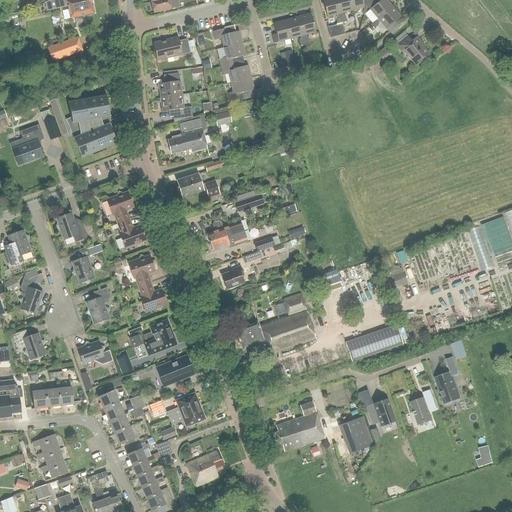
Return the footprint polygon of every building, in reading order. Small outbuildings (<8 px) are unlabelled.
[(65,0),(52,0),(45,3),(47,12),(67,7),(68,10),(62,11),(64,20),(94,14),(90,0),(77,0),(66,2),(65,0)] [(160,0),(151,2),(153,13),(179,7),(177,0),(160,0)] [(341,23),(342,23),(335,0),(322,0),(327,18),(336,15),(337,17),(335,19),(337,24),(341,23)] [(335,0),(342,23),(346,22),(345,17),(343,15),(342,14),(351,11),(348,0),(335,0)] [(348,0),(351,11),(366,7),(368,0),(348,0)] [(371,0),(368,0),(366,7),(368,8),(378,20),(393,7),(386,0),(380,0),(376,4),(371,0)] [(401,17),(393,7),(378,20),(371,25),(374,29),(378,25),(378,23),(380,22),(386,29),(395,22),(401,17)] [(311,15),(298,18),(305,44),(310,43),(308,38),(306,37),(306,35),(315,33),(311,15)] [(298,18),(285,21),(290,39),(300,37),(300,39),(299,41),(300,46),(305,44),(298,18)] [(278,42),(290,39),(285,21),(273,24),(276,34),(272,36),(274,43),(278,42)] [(395,22),(386,29),(389,33),(397,25),(395,22)] [(344,35),(341,23),(337,24),(337,26),(328,29),(330,39),(344,35)] [(221,39),(223,49),(242,44),(239,32),(225,35),(223,29),(212,32),(214,41),(221,39)] [(196,37),(199,46),(205,44),(203,36),(196,37)] [(407,37),(396,46),(401,52),(403,50),(416,66),(429,55),(416,38),(411,42),(407,37)] [(77,38),(47,49),(52,62),(82,51),(77,38)] [(178,38),(153,44),(157,61),(182,55),(190,53),(189,48),(187,40),(179,42),(178,38)] [(227,74),(230,83),(251,78),(247,66),(235,69),(232,59),(245,56),(242,44),(223,49),(225,58),(219,59),(223,75),(227,74)] [(387,46),(377,54),(383,61),(393,53),(387,46)] [(208,60),(201,62),(204,72),(208,70),(208,69),(210,69),(208,60)] [(158,85),(160,98),(182,95),(179,74),(163,76),(164,84),(158,85)] [(254,90),(251,78),(230,83),(232,93),(228,94),(231,104),(242,101),(240,94),(254,90)] [(183,108),(182,95),(160,98),(162,112),(168,111),(169,118),(173,117),(184,115),(183,108)] [(73,139),(81,158),(116,144),(108,125),(107,125),(104,118),(109,117),(106,96),(68,103),(72,124),(77,123),(79,129),(75,131),(76,134),(79,133),(80,136),(73,139)] [(66,133),(54,100),(48,102),(61,135),(66,133)] [(205,104),(203,108),(203,113),(211,111),(210,103),(205,104)] [(183,108),(184,115),(173,117),(174,122),(192,117),(191,107),(183,108)] [(229,112),(214,116),(217,127),(231,123),(229,112)] [(51,117),(42,120),(49,141),(60,138),(53,117),(51,117)] [(167,141),(170,155),(190,150),(191,154),(207,150),(200,119),(178,124),(181,135),(171,138),(171,140),(167,141)] [(18,166),(24,164),(43,157),(36,139),(42,137),(38,126),(20,132),(22,139),(9,144),(15,158),(18,166)] [(222,160),(205,165),(206,171),(223,166),(222,160)] [(197,175),(176,182),(182,198),(206,190),(208,198),(220,194),(215,181),(200,186),(197,175)] [(255,188),(233,195),(236,202),(257,195),(255,188)] [(113,215),(117,225),(129,220),(125,211),(133,208),(131,203),(133,200),(129,198),(127,193),(122,195),(118,193),(117,197),(106,201),(112,216),(113,215)] [(261,194),(235,203),(238,213),(264,204),(261,194)] [(294,205),(283,209),(285,216),(296,212),(294,205)] [(57,225),(55,228),(59,230),(63,241),(73,238),(75,243),(87,239),(82,226),(76,228),(71,214),(66,216),(62,214),(61,218),(56,220),(57,225)] [(117,225),(120,234),(119,234),(124,249),(135,245),(139,247),(141,243),(145,241),(144,237),(145,233),(141,231),(140,226),(132,229),(129,220),(117,225)] [(209,243),(218,240),(219,241),(242,232),(243,232),(239,221),(222,227),(220,223),(218,222),(213,223),(212,225),(214,232),(206,235),(209,243)] [(480,226),(469,230),(478,255),(489,251),(480,226)] [(302,228),(296,230),(298,237),(305,235),(302,228)] [(3,247),(10,267),(23,262),(21,256),(30,253),(26,242),(28,238),(24,236),(23,232),(18,233),(14,231),(12,235),(8,237),(10,245),(3,247)] [(209,243),(212,251),(219,249),(220,251),(235,245),(236,247),(246,243),(242,232),(219,241),(218,240),(209,243)] [(271,238),(253,244),(256,252),(274,246),(271,238)] [(99,245),(86,250),(89,256),(102,252),(99,245)] [(407,262),(403,251),(396,253),(400,265),(407,262)] [(259,252),(242,257),(244,263),(261,258),(259,252)] [(135,279),(138,288),(150,284),(146,275),(154,272),(152,267),(154,263),(150,262),(149,257),(144,258),(140,257),(138,260),(127,264),(133,279),(135,279)] [(90,269),(86,258),(71,263),(78,284),(83,283),(87,284),(89,281),(94,279),(92,274),(94,270),(90,269)] [(305,282),(322,275),(320,271),(318,264),(301,270),(303,278),(305,282)] [(232,271),(232,273),(221,277),(226,290),(243,283),(240,276),(243,275),(240,268),(232,271)] [(402,268),(385,274),(390,290),(407,284),(402,268)] [(35,315),(42,294),(32,291),(35,284),(37,277),(35,271),(24,275),(23,280),(20,289),(22,294),(24,295),(23,299),(19,301),(21,305),(19,310),(24,311),(26,315),(30,313),(35,315)] [(339,282),(336,273),(325,277),(328,286),(339,282)] [(257,282),(254,276),(248,278),(250,284),(257,282)] [(14,278),(4,283),(7,290),(17,285),(14,278)] [(153,293),(150,284),(138,288),(141,297),(139,298),(145,313),(155,309),(159,311),(161,307),(166,306),(164,301),(166,297),(162,295),(161,290),(153,293)] [(92,294),(95,300),(85,303),(93,325),(98,323),(101,325),(103,321),(108,319),(106,315),(108,311),(104,309),(103,305),(107,303),(109,298),(106,289),(92,294)] [(264,324),(270,341),(263,344),(268,356),(315,340),(305,310),(306,309),(301,296),(283,303),(288,316),(264,324)] [(442,298),(430,301),(437,329),(448,327),(442,298)] [(143,344),(171,333),(166,321),(149,328),(151,334),(141,337),(140,335),(131,339),(134,347),(143,344)] [(264,324),(258,326),(257,323),(235,331),(242,351),(263,344),(270,341),(264,324)] [(129,335),(142,330),(139,324),(126,329),(129,335)] [(349,360),(402,346),(396,325),(344,339),(349,360)] [(25,331),(12,336),(15,347),(21,350),(25,348),(26,351),(24,354),(28,356),(30,361),(34,359),(38,361),(40,357),(45,356),(37,334),(28,338),(25,331)] [(147,356),(176,345),(171,333),(143,344),(147,356)] [(456,358),(467,355),(462,339),(451,343),(456,358)] [(109,351),(102,354),(101,353),(103,349),(99,347),(98,342),(77,350),(82,365),(93,361),(101,365),(112,361),(109,351)] [(0,348),(0,363),(10,362),(8,347),(0,348)] [(126,355),(116,359),(118,366),(129,362),(126,355)] [(163,386),(192,374),(185,357),(156,368),(163,386)] [(452,357),(445,360),(450,372),(435,378),(445,405),(459,399),(456,389),(452,390),(450,385),(454,384),(451,377),(458,374),(452,357)] [(92,390),(86,373),(79,375),(85,392),(92,390)] [(121,377),(111,381),(114,388),(124,385),(121,377)] [(0,392),(6,392),(7,397),(0,398),(0,417),(12,416),(11,414),(21,413),(18,390),(17,390),(17,387),(15,387),(14,381),(0,382),(0,392)] [(57,390),(59,407),(73,405),(71,388),(57,390)] [(59,407),(57,390),(45,391),(47,408),(59,407)] [(432,420),(429,412),(437,409),(430,390),(422,393),(424,397),(409,403),(413,412),(417,411),(419,416),(416,417),(419,425),(432,420)] [(45,391),(32,393),(34,410),(47,408),(45,391)] [(103,410),(118,403),(113,391),(97,398),(103,410)] [(140,395),(128,400),(133,411),(131,412),(134,419),(144,415),(141,409),(145,407),(140,395)] [(170,419),(199,408),(194,395),(176,402),(179,409),(167,414),(170,419)] [(363,403),(369,422),(376,420),(378,424),(393,419),(385,396),(363,403)] [(161,401),(148,406),(151,413),(163,408),(161,401)] [(275,426),(278,435),(275,436),(278,445),(281,444),(284,453),(324,439),(312,402),(299,407),(303,417),(275,426)] [(124,415),(118,403),(103,410),(108,422),(124,415)] [(204,420),(199,408),(170,419),(172,425),(183,420),(186,427),(204,420)] [(129,428),(124,415),(108,422),(114,435),(129,428)] [(373,447),(363,418),(339,426),(349,455),(373,447)] [(173,427),(160,433),(163,441),(176,436),(173,427)] [(134,439),(129,428),(114,435),(118,446),(134,439)] [(377,428),(371,429),(373,440),(379,439),(377,428)] [(42,453),(36,456),(36,458),(59,450),(54,435),(31,443),(33,448),(39,446),(42,453)] [(167,442),(155,446),(159,458),(172,454),(167,442)] [(127,455),(132,469),(146,463),(154,459),(152,456),(145,459),(142,452),(149,449),(148,445),(140,448),(141,449),(136,451),(129,455),(127,455)] [(134,446),(126,450),(129,455),(136,451),(134,446)] [(492,463),(488,446),(479,449),(481,459),(476,461),(478,467),(492,463)] [(40,468),(41,471),(63,463),(59,450),(36,458),(37,460),(44,458),(46,466),(40,468)] [(217,451),(186,465),(196,487),(218,478),(214,470),(223,466),(217,451)] [(67,473),(63,463),(41,471),(42,473),(48,471),(51,479),(67,473)] [(137,480),(151,474),(159,471),(157,467),(150,470),(146,463),(132,469),(137,480)] [(95,475),(97,480),(103,478),(107,476),(105,472),(95,475)] [(142,491),(156,485),(164,482),(162,478),(154,481),(151,474),(137,480),(142,491)] [(88,483),(97,480),(95,475),(86,478),(88,483)] [(105,484),(112,481),(109,476),(107,476),(103,478),(105,484)] [(103,478),(97,480),(99,486),(105,484),(103,478)] [(70,479),(58,483),(59,487),(71,483),(70,479)] [(17,480),(15,487),(26,491),(28,483),(17,480)] [(39,486),(43,497),(49,495),(45,484),(39,486)] [(147,502),(161,496),(168,493),(167,489),(159,492),(156,485),(142,491),(147,502)] [(37,500),(43,497),(39,486),(33,488),(37,500)] [(94,511),(108,511),(102,494),(101,489),(94,491),(97,502),(91,504),(94,511)] [(117,496),(110,498),(107,492),(102,494),(108,511),(111,511),(121,509),(119,501),(117,496)] [(63,497),(67,511),(81,511),(79,507),(74,509),(69,495),(63,497)] [(165,505),(161,496),(147,502),(151,511),(165,505)] [(5,500),(9,511),(10,511),(16,510),(11,497),(5,500)] [(67,511),(63,497),(57,499),(61,511),(67,511)] [(3,511),(9,511),(5,500),(0,501),(0,503),(1,505),(0,504),(0,508),(2,508),(3,511)]
